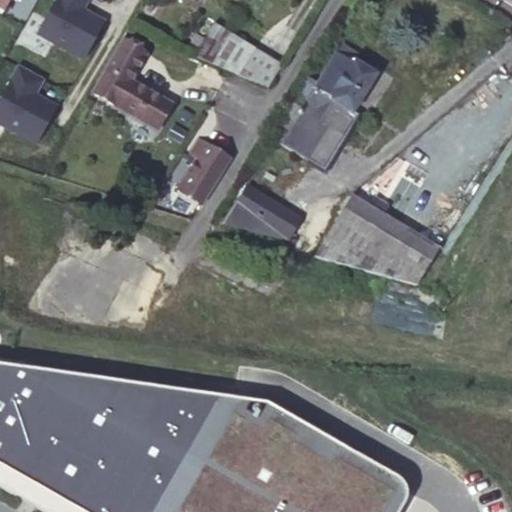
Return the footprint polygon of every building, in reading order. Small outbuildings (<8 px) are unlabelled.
[(102,22),(81,10),(86,0),(55,0),(36,33),(81,59),(102,22)] [(184,53),(268,85),(282,62),(196,21),(186,38),(184,53)] [(144,57),(118,42),(89,93),(151,129),(165,103),(129,83),(144,57)] [(340,43),(335,52),(348,60),(353,52),(340,43)] [(315,83),(312,88),(329,97),(330,100),(351,112),(373,74),(348,60),(335,52),(315,83)] [(0,125),(33,144),(54,106),(32,94),(40,80),(17,67),(0,96),(0,125)] [(306,78),(296,93),(306,99),(312,88),(315,83),(306,78)] [(329,97),(312,88),(306,99),(301,108),(292,103),(278,125),(287,131),(280,143),(323,169),(355,115),(351,112),(330,100),(329,97)] [(172,106),(165,103),(151,129),(158,132),(172,106)] [(229,158),(201,139),(190,154),(197,158),(177,189),(199,204),(229,158)] [(415,286),(437,247),(349,194),(311,256),(415,286)] [(265,210),(248,200),(234,223),(252,233),(265,210)] [(398,352),(405,321),(389,318),(338,305),(331,335),(398,352)] [(0,468),(77,511),(398,511),(402,507),(406,498),(407,490),(402,481),(266,403),(234,399),(36,370),(0,364),(0,468)]
